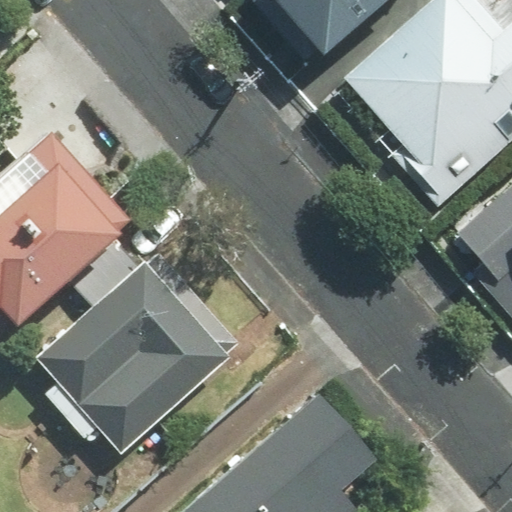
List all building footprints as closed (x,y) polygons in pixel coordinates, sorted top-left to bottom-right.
[(378,0),(274,0),(319,51),(378,0)] [(500,25),(476,0),(427,0),(339,81),(438,188),(511,119),(511,15),(500,25)] [(126,221),(65,155),(41,166),(23,146),(0,167),(0,313),(12,326),(126,221)] [(511,162),(430,233),(511,327),(511,162)] [(233,343),(157,257),(40,359),(121,452),(230,357),(224,350),(233,343)] [(376,452),(315,383),(166,511),(357,511),(360,510),(338,485),(376,452)]
